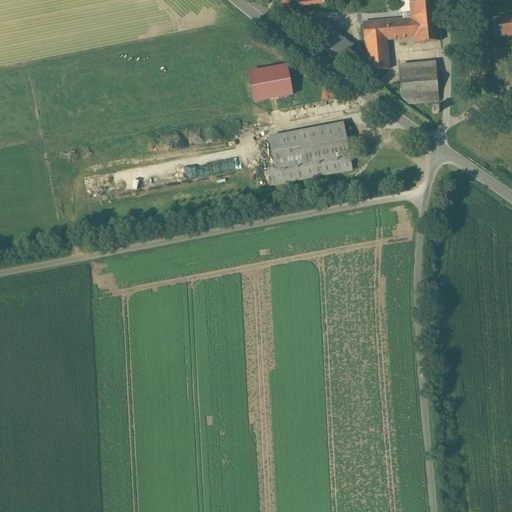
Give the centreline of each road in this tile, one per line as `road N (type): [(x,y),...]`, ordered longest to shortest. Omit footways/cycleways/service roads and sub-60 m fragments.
road 1 (unclassified): [(0,273),(423,192)]
road 2 (unclassified): [(431,511),(416,330),(423,192)]
road 3 (unclassified): [(436,146),(235,0)]
road 4 (unclassified): [(436,146),(445,113),(446,0)]
